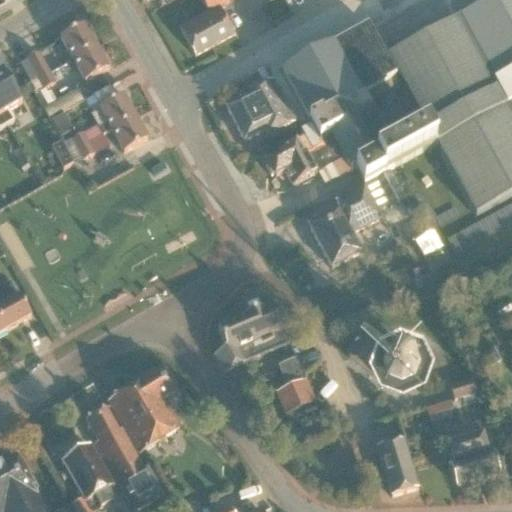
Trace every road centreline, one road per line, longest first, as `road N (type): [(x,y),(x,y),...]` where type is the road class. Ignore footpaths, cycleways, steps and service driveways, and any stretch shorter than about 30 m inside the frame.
road 1 (residential): [(357,424),(308,322),(237,258)]
road 2 (tertiary): [(302,511),(199,374),(172,351)]
road 3 (tertiary): [(0,415),(101,348),(135,340),(172,351)]
road 4 (residential): [(170,92),(338,0)]
road 5 (unclassified): [(237,258),(237,225),(170,92)]
